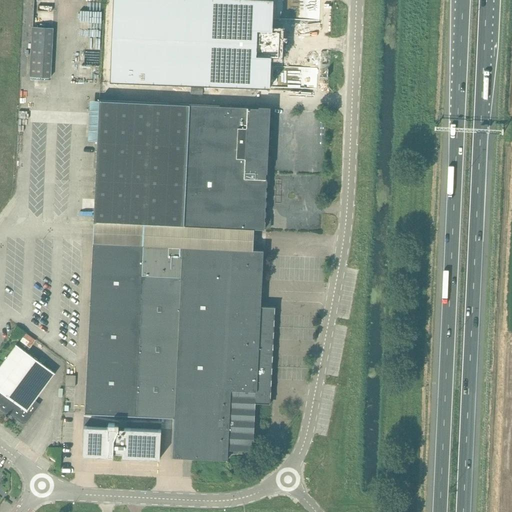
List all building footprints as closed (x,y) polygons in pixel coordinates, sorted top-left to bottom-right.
[(125,1),(122,81),(272,89),(276,8),(125,1)] [(32,26),(29,77),(51,78),(54,27),(32,26)] [(99,99),(96,164),(263,172),(266,111),(259,111),(259,108),(239,107),(189,104),(189,103),(99,99)] [(94,220),(93,231),(132,232),(170,234),(254,238),(254,229),(264,229),(267,178),(266,178),(266,172),(263,172),(96,164),(94,220)] [(85,413),(85,414),(124,416),(132,232),(93,231),(93,243),(85,399),(85,413)] [(132,232),(124,416),(160,418),(174,418),(172,457),(173,457),(228,460),(228,454),(237,454),(237,450),(253,451),(255,403),(255,402),(257,402),(257,397),(259,397),(260,397),(261,396),(262,396),(262,395),(263,395),(263,394),(263,393),(264,393),(264,392),(264,391),(270,392),(272,347),(275,307),(261,306),(261,296),(263,250),(253,249),(254,238),(170,234),(132,232)] [(0,366),(0,410),(4,414),(9,414),(22,423),(26,423),(40,405),(35,401),(55,374),(55,373),(16,345),(0,366)] [(66,375),(65,386),(75,387),(76,375),(66,375)] [(84,426),(83,455),(104,456),(108,457),(108,455),(113,455),(122,455),(122,457),(160,459),(161,430),(119,428),(119,424),(108,423),(108,427),(84,426)]
